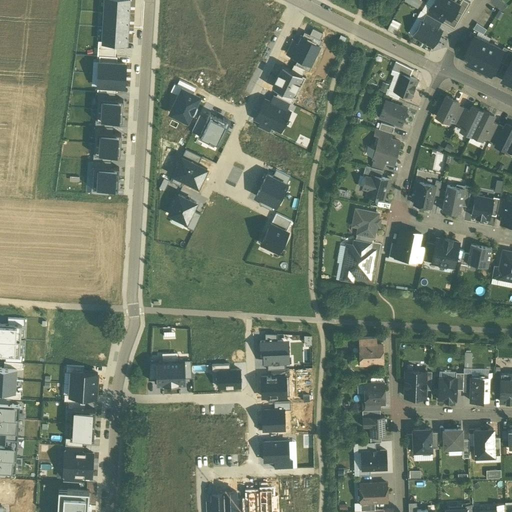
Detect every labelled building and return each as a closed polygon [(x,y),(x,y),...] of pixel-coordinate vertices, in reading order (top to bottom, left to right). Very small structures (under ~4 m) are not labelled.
[(105,0),(105,12),(129,14),(129,0),(105,0)] [(459,5),(450,0),(434,0),(430,8),(445,17),(451,20),(459,5)] [(445,17),(430,8),(426,14),(441,22),(441,23),(442,23),(445,17)] [(105,12),(104,27),(128,28),(129,14),(105,12)] [(426,14),(426,13),(422,19),(438,28),(441,23),(441,22),(426,14)] [(438,28),(422,19),(413,35),(432,46),(441,30),(438,28)] [(388,30),(396,34),(401,24),(393,20),(388,30)] [(104,27),(103,42),(116,42),(127,43),(128,28),(104,27)] [(321,39),(323,34),(312,28),(310,34),(321,39)] [(298,59),(311,65),(321,46),(301,36),(291,56),(298,59)] [(475,36),(474,36),(473,38),(464,55),(469,58),(467,63),(476,68),(488,43),(475,36)] [(116,50),(116,42),(103,42),(98,41),(98,49),(116,50)] [(502,49),(488,43),(476,68),(485,72),(488,67),(493,69),(497,60),(503,50),(502,49)] [(503,47),(502,49),(503,50),(497,60),(503,63),(509,50),(503,47)] [(115,57),(116,50),(98,49),(98,55),(115,57)] [(511,50),(509,50),(503,63),(508,66),(511,57),(511,50)] [(298,59),(295,65),(305,70),(308,72),(311,65),(298,59)] [(99,62),(98,74),(125,75),(126,63),(99,62)] [(412,69),(400,63),(396,71),(401,73),(409,76),(412,69)] [(279,90),(295,98),(306,77),(302,75),(305,70),(295,65),(294,64),(291,70),(282,65),(279,73),(278,72),(274,79),(275,80),(272,87),(279,90)] [(409,76),(401,73),(394,91),(400,93),(410,97),(417,79),(409,76)] [(124,87),(125,75),(98,74),(97,86),(124,87)] [(177,85),(193,93),(196,87),(179,79),(177,85)] [(177,85),(174,84),(171,91),(178,94),(169,112),(187,121),(191,113),(193,114),(197,106),(195,105),(200,96),(193,93),(177,85)] [(398,99),(400,93),(394,91),(389,89),(387,95),(398,99)] [(295,98),(279,90),(276,96),(292,104),(295,98)] [(270,102),(286,110),(290,103),(274,95),(270,102)] [(458,102),(446,96),(436,116),(448,122),(449,120),(457,104),(458,102)] [(98,98),(97,109),(122,110),(123,99),(98,98)] [(270,126),(280,131),(290,111),(286,110),(270,102),(265,99),(255,119),(259,121),(270,126)] [(407,109),(385,101),(379,117),(401,125),(407,109)] [(457,104),(449,120),(455,123),(463,107),(457,104)] [(482,111),(472,106),(470,110),(462,126),(460,130),(471,135),(471,134),(482,111)] [(463,107),(455,123),(462,126),(470,110),(463,107)] [(122,121),(122,110),(97,109),(97,120),(122,121)] [(494,115),(483,110),(482,111),(471,134),(482,140),(483,137),(491,121),(494,115)] [(199,135),(198,137),(209,142),(210,141),(218,145),(230,121),(222,117),(222,119),(210,113),(207,119),(199,135)] [(207,119),(200,116),(192,131),(199,135),(207,119)] [(270,126),(259,121),(257,126),(268,131),(270,126)] [(498,124),(491,121),(483,137),(490,140),(498,124)] [(394,127),(381,123),(379,129),(392,133),(394,127)] [(496,143),(495,145),(506,150),(507,148),(511,137),(511,126),(506,123),(504,127),(496,143)] [(504,127),(498,124),(490,140),(496,143),(504,127)] [(379,129),(375,128),(374,134),(380,136),(390,139),(392,133),(379,129)] [(96,132),(95,143),(121,144),(121,133),(96,132)] [(390,139),(380,136),(376,148),(375,148),(372,158),(374,159),(385,162),(393,164),(396,155),(394,154),(396,149),(398,150),(400,142),(390,139)] [(120,155),(121,144),(95,143),(94,153),(120,155)] [(202,157),(186,149),(181,156),(198,164),(202,157)] [(183,180),(198,187),(207,169),(198,164),(181,156),(173,175),(183,180)] [(385,162),(374,159),(371,167),(382,170),(385,162)] [(94,166),(93,177),(119,178),(119,167),(94,166)] [(371,167),(365,166),(363,175),(365,176),(366,176),(371,177),(372,175),(381,177),(383,170),(382,170),(371,167)] [(272,176),(287,183),(290,176),(276,169),(272,176)] [(276,206),(287,183),(272,176),(267,174),(256,196),(261,199),(274,205),(276,206)] [(183,180),(173,175),(170,181),(181,186),(183,180)] [(371,177),(366,176),(365,176),(363,188),(368,189),(366,195),(383,199),(386,190),(388,188),(390,180),(381,177),(372,175),(371,177)] [(118,189),(119,178),(93,177),(92,188),(118,189)] [(441,182),(435,181),(434,186),(433,194),(439,196),(441,182)] [(434,186),(419,183),(417,190),(415,190),(414,197),(416,198),(414,205),(430,208),(433,194),(434,186)] [(464,188),(447,184),(442,210),(459,214),(462,201),(464,188)] [(471,186),(465,185),(464,188),(462,201),(468,202),(471,186)] [(336,195),(349,199),(351,192),(338,189),(336,195)] [(178,193),(168,215),(187,224),(193,211),(197,202),(178,193)] [(484,196),(475,195),(471,215),(476,216),(476,217),(484,219),(485,218),(489,219),(493,199),(485,197),(484,196)] [(271,210),(274,205),(261,199),(259,204),(271,210)] [(505,200),(499,199),(496,213),(502,214),(505,200)] [(511,201),(505,200),(502,214),(500,222),(511,224),(511,201)] [(374,236),(379,213),(356,209),(353,219),(360,221),(357,233),(373,236),(374,236)] [(201,215),(193,211),(187,224),(195,227),(201,215)] [(287,231),(292,220),(276,213),(271,223),(287,231)] [(280,246),(287,231),(271,223),(262,243),(262,244),(273,249),(278,251),(280,246)] [(395,257),(415,261),(421,234),(400,230),(398,243),(395,257)] [(373,236),(357,233),(356,239),(372,242),(373,236)] [(444,239),(436,238),(435,244),(431,261),(431,262),(439,263),(439,264),(446,266),(447,265),(454,267),(455,260),(458,248),(459,242),(451,241),(452,240),(444,238),(444,239)] [(370,265),(371,255),(370,254),(372,242),(356,239),(354,239),(353,246),(347,245),(341,280),(352,282),(353,276),(370,279),(372,265),(370,265)] [(389,256),(395,257),(398,243),(392,242),(389,256)] [(435,244),(426,242),(425,247),(423,259),(431,261),(435,244)] [(491,248),(471,244),(469,253),(467,263),(487,267),(491,248)] [(422,262),(425,247),(419,246),(415,261),(422,262)] [(463,249),(458,248),(455,260),(461,261),(463,252),(463,249)] [(511,251),(503,250),(500,267),(498,278),(511,280),(511,251)] [(461,261),(459,270),(465,271),(467,263),(469,253),(463,252),(461,261)] [(500,267),(494,266),(491,278),(498,279),(498,278),(500,267)] [(25,318),(8,317),(8,323),(22,324),(21,325),(24,326),(25,318)] [(0,338),(21,340),(21,325),(22,324),(8,323),(0,322),(0,338)] [(21,340),(0,338),(0,354),(6,355),(20,356),(20,355),(21,340)] [(265,340),(262,340),(263,363),(267,363),(285,362),(289,362),(288,339),(276,339),(265,340)] [(375,344),(360,345),(361,363),(382,363),(382,344),(375,344)] [(184,360),(170,361),(171,384),(185,383),(185,378),(184,360)] [(170,361),(156,361),(156,379),(156,384),(171,384),(170,361)] [(230,364),(212,364),(212,372),(218,372),(218,370),(230,370),(230,364)] [(0,367),(0,378),(16,380),(17,368),(4,367),(0,367)] [(230,370),(218,370),(218,372),(218,387),(240,386),(240,369),(230,370)] [(71,371),(70,383),(97,385),(98,373),(84,372),(71,371)] [(426,371),(406,371),(405,397),(425,397),(425,389),(426,371)] [(471,373),(463,373),(463,389),(463,391),(470,391),(471,376),(471,373)] [(511,374),(501,374),(501,377),(500,391),(500,402),(511,402),(511,374)] [(290,376),(271,377),(261,377),(262,397),(268,396),(268,403),(274,402),(274,396),(290,396),(290,376)] [(471,376),(470,391),(470,400),(482,401),(482,400),(487,400),(488,377),(471,376)] [(16,380),(0,378),(0,391),(2,391),(15,392),(15,391),(16,380)] [(455,378),(439,378),(438,400),(455,400),(456,389),(456,378),(455,378)] [(97,385),(70,383),(69,395),(82,396),(96,397),(97,385)] [(383,383),(365,383),(366,403),(380,403),(384,402),(383,383)] [(0,403),(0,416),(19,418),(20,404),(10,404),(0,403)] [(72,408),(71,423),(94,424),(95,410),(85,409),(72,408)] [(284,409),(274,409),(265,410),(265,417),(262,417),(262,430),(285,430),(284,409)] [(380,416),(362,416),(363,426),(369,426),(370,436),(381,436),(385,436),(384,415),(380,416)] [(19,418),(0,416),(0,429),(5,430),(5,437),(18,438),(18,431),(19,418)] [(94,439),(94,424),(71,423),(70,438),(83,439),(94,439)] [(431,428),(413,428),(413,433),(413,447),(413,450),(421,450),(421,452),(423,454),(430,454),(432,452),(431,448),(431,432),(431,428)] [(493,428),(474,429),(474,433),(475,449),(475,452),(481,452),(481,456),(494,455),(493,437),(493,428)] [(461,429),(444,429),(444,447),(462,446),(461,429)] [(0,456),(16,458),(17,438),(5,437),(5,445),(0,444),(0,456)] [(83,439),(70,438),(66,438),(65,445),(83,446),(83,439)] [(264,442),(264,461),(275,461),(289,460),(288,441),(264,442)] [(370,442),(357,443),(357,451),(361,451),(361,450),(375,450),(375,442),(370,442)] [(375,450),(361,450),(361,451),(362,468),(370,468),(386,467),(385,450),(375,450)] [(92,465),(93,453),(83,452),(65,451),(64,463),(92,465)] [(16,458),(0,456),(0,470),(7,471),(15,472),(16,458)] [(275,461),(275,469),(293,468),(292,460),(289,460),(275,461)] [(92,476),(92,465),(64,463),(64,475),(81,476),(92,476)] [(497,469),(486,470),(486,478),(498,477),(497,469)] [(386,482),(360,483),(360,502),(375,501),(387,501),(386,482)] [(278,511),(297,511),(296,489),(296,487),(284,487),(284,494),(278,494),(278,511)] [(87,511),(89,490),(59,488),(56,511),(87,511)] [(297,511),(296,511),(314,511),(314,494),(308,494),(308,488),(296,489),(297,511)] [(260,489),(260,491),(260,511),(271,511),(271,494),(271,489),(260,489)] [(236,491),(224,492),(224,494),(224,511),(236,511),(236,497),(236,491)] [(247,497),(247,511),(260,511),(260,491),(247,492),(247,497)] [(212,511),(224,511),(224,494),(212,494),(212,500),(212,511)] [(375,501),(360,502),(360,510),(366,510),(375,509),(375,501)] [(416,502),(408,502),(408,511),(416,511),(416,509),(416,502)] [(505,503),(496,504),(497,510),(497,511),(505,511),(505,509),(505,503)]
